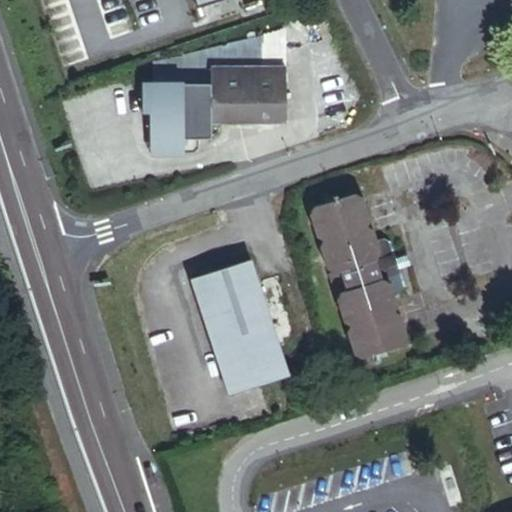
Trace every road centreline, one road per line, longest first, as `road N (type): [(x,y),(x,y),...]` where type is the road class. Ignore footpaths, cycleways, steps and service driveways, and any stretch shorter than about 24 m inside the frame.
road 1 (unclassified): [(411,127),(36,254)]
road 2 (secondary): [(36,254),(124,511)]
road 3 (unclassified): [(348,0),(411,127)]
road 4 (secondary): [(0,139),(36,254)]
